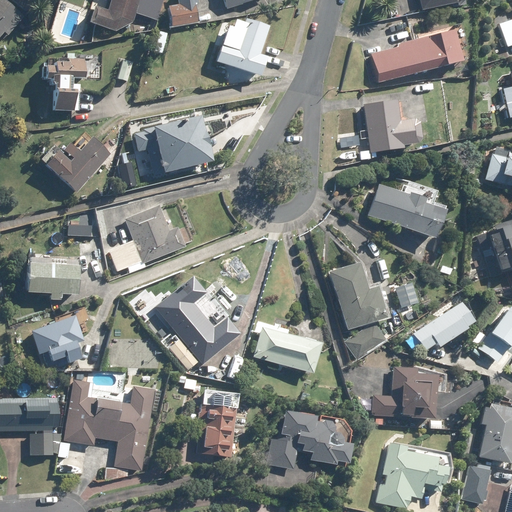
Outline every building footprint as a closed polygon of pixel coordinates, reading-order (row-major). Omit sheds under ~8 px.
[(0,0),(0,37),(4,33),(8,36),(23,18),(19,15),(21,14),(4,0),(0,0)] [(34,0),(12,0),(26,11),(35,1),(34,0)] [(95,7),(90,23),(115,31),(133,22),(136,13),(158,20),(164,0),(110,0),(107,11),(95,7)] [(224,0),(227,8),(254,0),(224,0)] [(457,0),(420,0),(422,10),(458,2),(457,0)] [(195,3),(169,7),(172,27),(198,23),(195,3)] [(216,61),(260,76),(267,57),(260,55),(269,26),(246,19),(245,24),(240,22),(232,46),(222,43),(216,61)] [(511,20),(500,25),(507,47),(511,45),(511,20)] [(399,47),(372,54),(378,81),(462,61),(455,31),(398,44),(399,47)] [(52,80),(52,85),(56,85),(55,110),(74,111),(78,111),(79,78),(83,78),(84,60),(59,59),(58,63),(56,63),(56,67),(43,66),(42,78),(45,78),(45,79),(52,80)] [(9,61),(0,61),(0,69),(10,69),(9,61)] [(222,78),(201,80),(202,90),(223,87),(222,78)] [(430,84),(407,86),(408,95),(431,93),(430,84)] [(363,105),(370,153),(404,148),(404,146),(418,144),(422,139),(420,123),(415,119),(400,122),(397,100),(363,105)] [(202,117),(133,132),(137,153),(148,150),(154,175),(212,162),(202,117)] [(64,150),(73,158),(69,162),(58,152),(46,165),(77,192),(110,155),(92,138),(79,152),(70,144),(64,150)] [(493,155),(486,179),(511,186),(511,153),(508,152),(506,159),(493,155)] [(433,206),(425,203),(426,199),(410,193),(409,195),(378,185),(367,216),(434,239),(445,207),(434,203),(433,206)] [(159,205),(125,219),(133,241),(109,250),(117,272),(127,268),(129,273),(145,267),(144,264),(185,247),(177,228),(169,231),(159,205)] [(478,237),(491,277),(508,271),(511,283),(511,219),(511,220),(493,226),(495,231),(478,237)] [(51,294),(51,300),(61,301),(61,295),(77,295),(79,266),(50,265),(50,259),(34,258),(33,264),(29,264),(27,293),(51,294)] [(339,263),(328,267),(347,330),(388,318),(379,287),(367,291),(359,264),(341,269),(339,263)] [(442,266),(440,272),(450,275),(452,269),(442,266)] [(155,307),(181,339),(169,348),(187,371),(199,361),(202,366),(240,334),(227,318),(213,329),(193,304),(206,293),(193,277),(155,307)] [(460,304),(413,335),(424,352),(437,343),(440,348),(468,329),(467,327),(473,323),(460,304)] [(511,338),(511,315),(502,309),(474,350),(495,364),(511,338)] [(75,316),(31,332),(39,357),(52,352),(56,361),(75,354),(72,346),(85,341),(75,316)] [(374,324),(344,342),(356,361),(386,342),(374,324)] [(254,357),(313,374),(322,346),(262,328),(254,357)] [(52,356),(44,358),(47,365),(54,362),(52,356)] [(374,396),(373,414),(375,416),(400,418),(401,415),(411,416),(411,418),(434,419),(437,376),(416,375),(417,369),(394,368),(392,397),(374,396)] [(95,438),(119,442),(114,467),(141,471),(155,390),(134,387),(130,405),(91,398),(93,384),(73,380),(63,441),(94,446),(95,438)] [(200,421),(196,454),(230,457),(236,409),(237,409),(239,394),(205,390),(204,405),(201,404),(200,414),(199,413),(198,421),(200,421)] [(302,393),(300,400),(308,402),(310,395),(302,393)] [(43,435),(29,435),(30,456),(53,456),(53,453),(57,453),(60,435),(57,435),(56,399),(0,399),(0,430),(43,430),(43,435)] [(511,409),(490,404),(478,457),(511,465),(511,461),(511,409)] [(270,432),(264,465),(293,470),(297,452),(303,453),(303,451),(312,453),(311,461),(337,465),(337,462),(350,464),(353,445),(343,443),(344,440),(340,434),(335,433),(336,428),(332,423),(325,422),(323,423),(316,422),(317,417),(285,411),(281,434),(270,432)] [(390,443),(383,475),(387,475),(385,487),(379,485),(376,503),(406,509),(407,506),(409,507),(411,497),(422,499),(424,489),(422,489),(423,484),(429,485),(428,490),(441,493),(443,485),(444,485),(445,483),(449,484),(452,471),(448,471),(448,469),(437,466),(438,459),(406,452),(407,447),(390,443)] [(486,491),(490,471),(489,471),(490,467),(478,465),(477,469),(468,467),(461,499),(483,504),(483,501),(485,502),(487,492),(486,491)]
